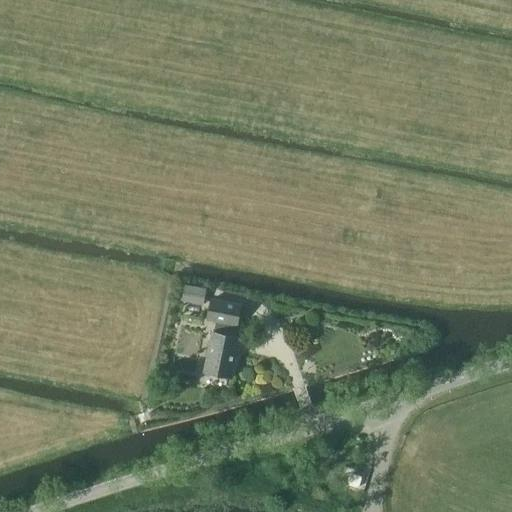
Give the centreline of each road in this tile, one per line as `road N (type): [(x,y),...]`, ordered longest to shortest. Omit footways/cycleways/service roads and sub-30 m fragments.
road 1 (unclassified): [(35,511),(384,405)]
road 2 (unclassified): [(384,405),(511,359)]
